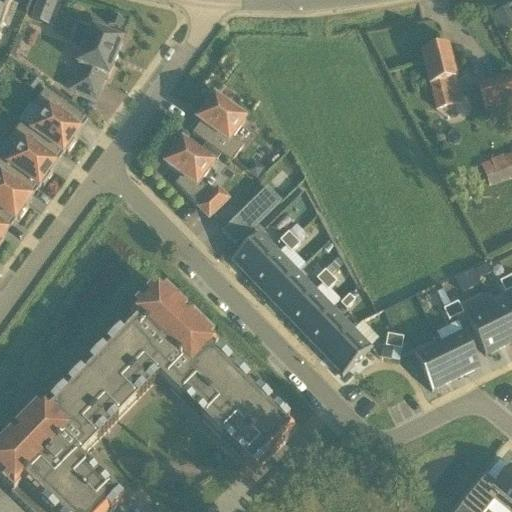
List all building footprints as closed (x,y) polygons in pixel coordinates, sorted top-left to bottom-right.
[(0,0),(0,32),(3,26),(8,28),(16,8),(11,6),(13,0),(0,0)] [(111,17),(107,27),(122,33),(126,23),(111,17)] [(80,68),(70,92),(95,102),(105,78),(108,79),(112,68),(113,68),(118,54),(122,43),(92,31),(77,67),(80,68)] [(424,54),(421,55),(436,109),(462,103),(448,48),(437,51),(436,47),(423,50),(424,54)] [(511,77),(478,86),(483,105),(485,110),(511,102),(511,77)] [(75,143),(73,142),(76,138),(73,135),(85,119),(46,91),(33,108),(44,116),(32,132),(32,133),(60,153),(59,154),(63,156),(65,153),(67,154),(68,155),(76,143),(75,142),(75,143)] [(204,120),(192,136),(231,164),(243,147),(232,140),(245,122),(214,99),(211,103),(210,102),(210,101),(209,101),(201,112),(202,113),(203,114),(201,118),(204,120)] [(51,176),(49,175),(52,171),(49,169),(59,154),(60,153),(32,133),(32,132),(21,125),(9,141),(20,149),(8,166),(36,187),(35,188),(39,190),(41,186),(43,187),(42,188),(43,188),(52,176),(51,176)] [(172,164),(168,169),(181,179),(175,187),(176,187),(198,209),(198,210),(208,220),(228,201),(218,191),(212,196),(200,184),(213,166),(182,143),(179,147),(178,146),(177,145),(168,157),(169,157),(170,157),(171,158),(169,162),(172,164)] [(511,153),(482,164),(490,186),(511,178),(511,153)] [(27,210),(25,209),(28,205),(25,203),(35,188),(36,187),(8,166),(0,160),(0,212),(12,220),(11,221),(14,223),(17,220),(19,221),(18,221),(19,222),(28,210),(27,209),(27,210)] [(247,172),(258,180),(266,170),(255,162),(247,172)] [(230,225),(221,234),(235,248),(281,203),(280,202),(266,216),(255,205),(232,227),(230,225)] [(2,243),(1,242),(4,238),(0,236),(11,221),(12,220),(0,212),(0,248),(4,244),(3,243),(2,243)] [(294,240),(288,234),(280,243),(285,249),(294,240)] [(259,236),(232,262),(251,282),(278,256),(259,236)] [(294,240),(285,249),(291,255),(300,246),(294,240)] [(278,256),(251,282),(269,301),(297,274),(278,256)] [(333,265),(328,269),(333,275),(335,273),(338,270),(333,265)] [(331,278),(325,272),(316,281),(322,287),(331,278)] [(297,274),(269,301),(288,320),(315,293),(297,274)] [(331,278),(322,287),(327,293),(336,284),(335,283),(331,278)] [(505,295),(511,290),(507,280),(499,284),(505,295)] [(217,347),(158,289),(130,317),(133,320),(46,409),(43,406),(0,450),(0,480),(13,493),(10,495),(27,511),(112,511),(116,509),(72,465),(67,470),(52,455),(71,437),(82,447),(162,365),(125,330),(133,321),(187,374),(177,384),(262,468),(298,431),(215,350),(217,347)] [(315,293),(288,320),(306,339),(333,312),(315,293)] [(340,306),(346,312),(355,303),(349,297),(340,306)] [(511,301),(493,311),(509,345),(511,343),(511,301)] [(458,304),(450,308),(456,319),(463,315),(458,304)] [(456,319),(450,308),(443,311),(449,322),(456,319)] [(493,311),(468,323),(485,357),(509,345),(493,311)] [(333,312),(306,339),(324,358),(352,331),(333,312)] [(352,331),(324,358),(342,376),(341,378),(342,379),(372,350),(371,349),(370,350),(352,331)] [(463,334),(439,347),(455,380),(480,368),(463,334)] [(387,336),(385,348),(393,350),(395,338),(387,336)] [(395,338),(393,350),(401,351),(403,339),(395,338)] [(415,356),(414,357),(432,394),(433,393),(432,392),(455,380),(439,347),(416,358),(415,356)] [(485,511),(494,503),(505,511),(511,511),(511,469),(510,468),(496,485),(487,477),(486,477),(461,508),(462,508),(465,511),(485,511)]
